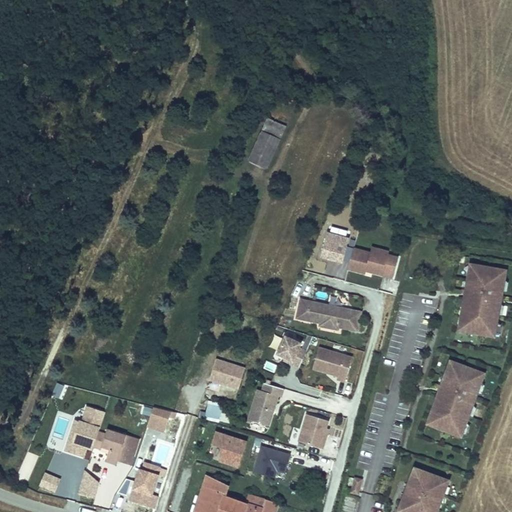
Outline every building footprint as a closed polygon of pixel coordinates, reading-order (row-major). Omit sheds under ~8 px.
[(261,128),(281,137),(287,125),(267,116),(261,128)] [(249,159),(269,167),(281,137),(261,128),(249,159)] [(332,226),(331,232),(347,236),(348,230),(332,226)] [(331,232),(329,232),(322,258),(344,263),(349,245),(351,237),(347,236),(331,232)] [(393,276),(398,256),(388,253),(389,250),(380,248),(379,254),(354,247),(349,268),(366,272),(367,267),(371,268),(373,271),(393,276)] [(492,270),(476,267),(475,278),(471,277),(468,292),(467,297),(471,297),(470,306),(468,306),(464,330),(476,332),(475,335),(496,339),(508,276),(491,273),(492,270)] [(343,307),(301,298),(297,316),(320,321),(326,322),(325,327),(338,329),(339,326),(343,307)] [(339,326),(349,328),(353,309),(343,307),(339,326)] [(353,309),(349,328),(357,330),(361,311),(353,309)] [(301,366),(308,349),(301,346),(303,342),(287,334),(279,352),(287,356),(294,359),(293,362),(301,366)] [(345,381),(352,358),(319,347),(313,368),(336,376),(336,379),(345,381)] [(246,369),(217,360),(210,381),(240,390),(246,369)] [(263,368),(275,373),(278,365),(266,360),(263,368)] [(470,370),(456,365),(452,374),(448,373),(443,388),(441,392),(445,393),(442,401),(441,401),(432,424),(444,428),(442,431),(463,439),(485,379),(469,373),(470,370)] [(58,383),(54,395),(61,397),(65,385),(58,383)] [(284,389),(265,383),(263,391),(258,389),(249,420),(269,426),(278,396),(281,397),(284,389)] [(207,412),(229,415),(231,407),(221,405),(221,403),(208,401),(207,412)] [(86,406),(81,420),(75,418),(64,450),(85,458),(89,448),(93,449),(101,427),(105,412),(86,406)] [(170,412),(154,407),(149,424),(165,429),(169,418),(170,412)] [(177,414),(170,412),(169,418),(175,420),(177,414)] [(323,440),(329,421),(308,414),(299,442),(323,449),(326,441),(323,440)] [(293,428),(292,437),(299,439),(300,430),(293,428)] [(142,439),(109,429),(108,434),(100,432),(95,448),(103,450),(104,447),(112,450),(108,462),(118,465),(120,460),(134,465),(142,439)] [(248,441),(218,431),(214,444),(224,447),(244,454),(248,441)] [(291,453),(262,445),(257,464),(277,470),(286,472),(291,453)] [(240,464),(244,454),(224,447),(220,458),(240,464)] [(146,462),(144,470),(159,475),(162,467),(146,462)] [(277,470),(257,464),(255,473),(275,478),(277,470)] [(144,470),(141,469),(130,501),(156,509),(160,497),(153,494),(159,475),(144,470)] [(61,479),(47,472),(41,484),(56,490),(61,479)] [(424,476),(415,473),(409,487),(421,491),(418,500),(406,496),(403,502),(402,506),(411,509),(409,511),(434,511),(436,509),(437,506),(441,497),(442,494),(445,485),(446,482),(424,474),(424,476)] [(96,498),(100,481),(85,474),(80,494),(96,498)] [(228,487),(208,476),(198,507),(213,511),(233,511),(236,502),(225,498),(228,487)] [(356,480),(353,492),(359,494),(362,482),(356,480)] [(421,491),(409,487),(403,502),(406,496),(418,500),(421,491)] [(248,495),(245,504),(246,505),(261,510),(264,500),(248,495)] [(261,510),(246,505),(243,511),(275,511),(278,504),(266,500),(262,510),(261,510)] [(233,511),(243,511),(246,505),(245,504),(236,502),(233,511)]
